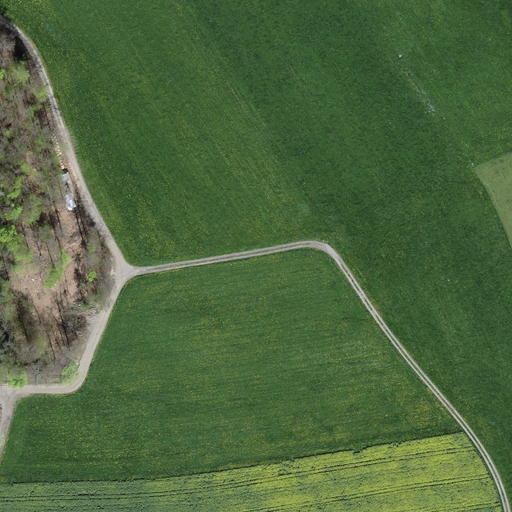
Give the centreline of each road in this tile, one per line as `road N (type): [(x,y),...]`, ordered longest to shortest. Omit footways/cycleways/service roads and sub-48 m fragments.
road 1 (track): [(507,511),(501,478),(331,249),(299,246),(124,272)]
road 2 (track): [(124,272),(79,383),(11,398),(0,456)]
